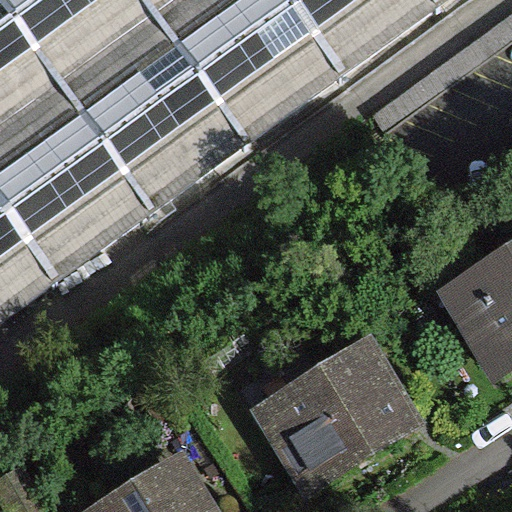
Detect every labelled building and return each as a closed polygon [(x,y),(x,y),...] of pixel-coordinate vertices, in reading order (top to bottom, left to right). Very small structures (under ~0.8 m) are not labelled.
[(0,0),(0,199),(60,284),(461,0),(0,0)] [(0,326),(60,284),(0,199),(0,326)] [(511,266),(434,317),(488,400),(511,384),(511,266)] [(360,360),(247,432),(298,511),(307,511),(414,445),(360,360)] [(199,511),(176,469),(95,511),(199,511)]
